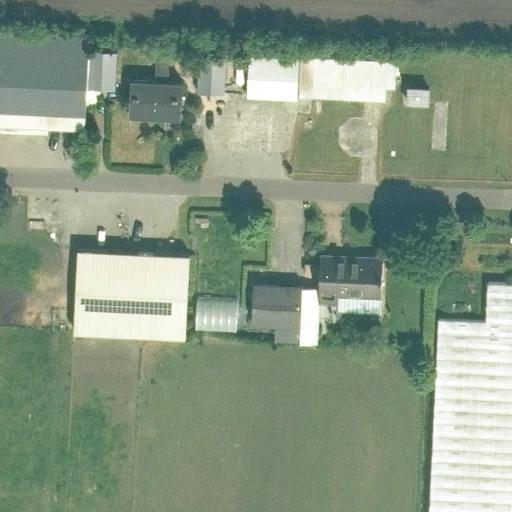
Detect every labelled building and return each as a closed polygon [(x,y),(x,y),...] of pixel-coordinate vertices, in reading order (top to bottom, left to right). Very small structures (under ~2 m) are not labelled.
[(0,122),(52,125),(53,111),(85,113),(88,45),(89,34),(0,29),(0,122)] [(115,88),(117,49),(90,48),(88,86),(115,88)] [(225,93),(227,55),(198,53),(196,92),(225,93)] [(384,97),(385,87),(385,85),(394,85),(395,85),(396,60),(250,54),(248,94),(297,96),(297,93),(384,97)] [(158,79),(156,115),(182,116),(183,80),(169,79),(170,59),(157,58),(157,79),(158,79)] [(158,79),(157,79),(132,78),(131,114),(156,115),(158,79)] [(429,102),(429,87),(409,86),(408,101),(429,102)] [(190,253),(174,252),(79,248),(75,330),(139,333),(186,336),(190,253)] [(321,253),(321,263),(320,285),(319,301),(320,301),(338,302),(338,294),(382,296),(383,256),(363,255),(321,253)] [(511,511),(511,282),(488,281),(486,318),(440,316),(439,342),(438,355),(430,511),(511,511)] [(250,322),(299,324),(300,284),(251,282),(250,322)] [(298,341),(318,342),(320,301),(319,301),(320,285),(300,284),(299,324),(298,341)] [(196,295),(196,327),(237,327),(237,295),(196,295)]
